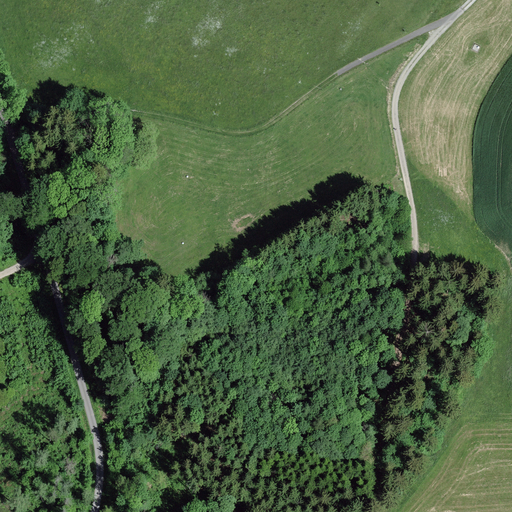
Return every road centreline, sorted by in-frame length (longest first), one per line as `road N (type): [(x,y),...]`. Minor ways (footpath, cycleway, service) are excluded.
road 1 (track): [(379,511),(415,245),(396,97),(403,74),(470,0)]
road 2 (track): [(9,135),(123,108),(236,133),(269,125),(339,72),(453,17)]
road 3 (track): [(0,107),(95,432),(93,511)]
